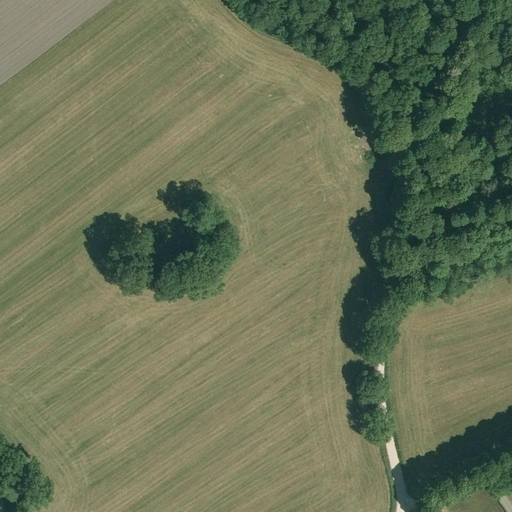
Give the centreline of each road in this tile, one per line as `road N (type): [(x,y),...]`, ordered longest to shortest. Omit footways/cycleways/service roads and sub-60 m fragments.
road 1 (track): [(405,511),(376,356),(394,235),(427,133)]
road 2 (track): [(427,133),(494,0)]
